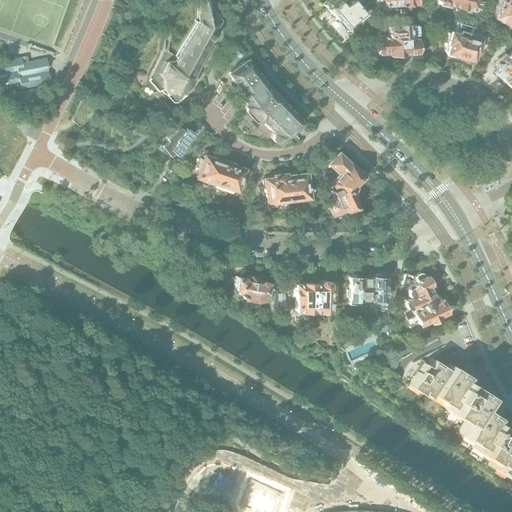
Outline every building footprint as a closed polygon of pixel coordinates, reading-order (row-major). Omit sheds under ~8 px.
[(188,87),(196,70),(213,35),(216,32),(213,29),(215,27),(218,20),(212,13),(212,12),(210,4),(208,0),(199,0),(200,0),(196,22),(174,56),(172,55),(166,51),(162,49),(159,54),(143,76),(157,92),(159,90),(162,94),(164,95),(164,94),(171,101),(175,101),(182,95),(183,95),(184,94),(182,92),(188,87)] [(365,14),(362,10),(353,0),(338,0),(337,1),(336,0),(328,0),(323,5),(340,25),(339,26),(339,28),(339,30),(340,31),(341,32),(343,32),(345,31),(346,30),(347,28),(346,27),(346,25),(355,17),(358,20),(365,14)] [(399,4),(399,0),(368,0),(375,14),(381,12),(381,11),(383,10),(383,5),(399,4)] [(453,0),(452,6),(471,10),(471,8),(473,8),(475,1),(476,1),(476,0),(453,0)] [(504,25),(511,10),(511,0),(498,0),(492,17),(497,19),(497,20),(504,25)] [(459,57),(469,22),(465,21),(464,25),(460,24),(457,33),(450,31),(449,31),(448,33),(447,33),(445,41),(447,41),(446,45),(448,45),(446,53),(445,54),(446,54),(446,55),(454,57),(454,56),(454,57),(455,56),(459,57)] [(478,50),(480,42),(479,41),(480,39),(479,39),(473,37),(475,28),(471,27),(472,23),(469,22),(459,57),(463,58),(463,59),(463,60),(471,62),(471,61),(472,61),(472,60),(474,52),(476,52),(477,49),(478,50)] [(414,39),(414,34),(414,31),(415,30),(415,29),(415,27),(414,26),(414,24),(403,25),(403,24),(386,25),(386,28),(379,28),(375,33),(376,36),(374,36),(374,37),(369,37),(367,40),(368,48),(370,50),(375,49),(375,51),(386,50),(386,53),(388,53),(401,52),(400,52),(413,51),(413,40),(414,39)] [(511,85),(511,51),(506,56),(504,53),(499,58),(498,58),(494,61),(495,62),(496,63),(496,64),(496,68),(495,70),(493,72),(494,73),(496,74),(501,80),(503,81),(503,82),(506,85),(509,88),(511,85)] [(49,83),(47,71),(46,67),(47,66),(47,65),(46,65),(45,59),(27,62),(26,57),(0,61),(0,86),(13,84),(13,87),(16,89),(49,83)] [(287,108),(279,100),(263,82),(246,60),(243,60),(240,62),(228,71),(228,72),(230,77),(239,89),(237,91),(237,93),(237,94),(237,95),(241,101),(242,100),(245,104),(244,104),(244,106),(244,107),(244,108),(248,114),(249,114),(250,114),(250,115),(250,116),(255,121),(256,121),(257,121),(259,122),(260,120),(263,123),(263,124),(268,129),(269,129),(272,132),(271,133),(270,138),(274,142),(279,141),(293,128),(300,121),(293,114),(287,108)] [(35,89),(11,94),(14,105),(37,101),(35,89)] [(103,113),(97,101),(87,96),(83,94),(81,98),(71,120),(77,126),(103,113)] [(176,155),(192,133),(184,128),(182,131),(179,128),(165,140),(167,141),(165,143),(161,146),(169,156),(172,153),(176,155)] [(352,186),(362,176),(336,152),(326,163),(335,171),(325,182),(330,187),(331,189),(329,190),(331,194),(322,198),(324,202),(325,203),(326,207),(328,207),(332,217),(341,213),(342,214),(346,212),(347,213),(349,214),(350,214),(352,214),(354,213),(355,211),(355,209),(355,208),(355,207),(353,203),(350,196),(351,195),(353,187),(352,186)] [(214,185),(223,160),(222,160),(222,161),(217,159),(218,157),(215,156),(216,156),(211,154),(210,156),(206,155),(206,156),(202,155),(201,158),(199,158),(196,166),(199,167),(195,177),(214,185)] [(223,160),(214,185),(223,189),(223,191),(229,193),(230,191),(231,192),(235,183),(240,185),(241,180),(238,179),(243,169),(239,168),(239,167),(231,164),(232,163),(231,163),(232,161),(223,158),(223,160)] [(286,200),(283,175),(283,174),(282,174),(282,173),(282,171),(273,173),(273,174),(273,175),(272,175),(272,176),(266,176),(266,178),(262,179),(262,180),(261,180),(262,186),(260,186),(262,199),(265,199),(266,207),(276,206),(276,201),(286,200)] [(283,175),(286,200),(296,199),(297,203),(307,201),(306,194),(309,194),(308,186),(306,187),(306,185),(307,185),(306,177),(304,178),(304,173),(297,174),(297,171),(290,172),(290,174),(283,175)] [(147,194),(155,184),(145,177),(138,187),(147,194)] [(165,206),(169,196),(164,194),(160,204),(165,206)] [(261,230),(263,217),(251,215),(249,229),(261,230)] [(333,232),(330,222),(328,216),(317,219),(322,232),(333,232)] [(330,222),(333,232),(343,231),(342,222),(330,222)] [(409,308),(432,297),(427,286),(429,285),(425,276),(424,276),(424,275),(422,274),(420,273),(418,273),(416,274),(415,276),(414,278),(411,277),(411,276),(405,273),(398,291),(403,293),(405,292),(407,297),(404,298),(403,302),(406,306),(409,308)] [(365,303),(365,278),(359,278),(359,277),(356,274),(351,274),(348,277),(348,290),(346,290),(346,298),(348,298),(348,304),(358,304),(358,303),(365,303)] [(372,278),(365,278),(365,303),(367,303),(367,299),(372,299),(372,304),(380,304),(380,299),(382,297),(385,298),(385,292),(389,292),(388,279),(382,279),(383,277),(381,277),(381,275),(380,274),(374,274),(373,275),(373,277),(371,277),(372,278)] [(267,292),(269,285),(266,282),(267,282),(259,281),(255,278),(254,276),(248,275),(247,276),(242,277),(235,276),(232,287),(230,289),(231,293),(236,293),(241,296),(243,298),(252,300),(261,300),(263,298),(264,293),(267,292)] [(317,283),(311,283),(311,310),(311,316),(314,316),(314,309),(317,309),(326,309),(326,304),(327,304),(327,300),(336,300),(335,283),(327,283),(325,280),(320,280),(317,283)] [(311,310),(311,283),(301,283),(293,283),(293,289),(292,289),(292,295),(294,295),(294,310),(301,310),(301,311),(303,313),(307,313),(311,310)] [(432,297),(409,308),(402,312),(406,319),(413,315),(417,324),(427,319),(428,321),(436,317),(439,318),(444,316),(445,313),(444,311),(439,299),(437,300),(435,296),(432,297)] [(427,332),(424,325),(411,331),(414,337),(427,332)] [(511,441),(505,437),(509,430),(508,430),(507,432),(497,425),(498,423),(496,425),(492,423),(493,422),(487,418),(490,413),(489,412),(488,414),(474,405),(475,403),(482,392),(481,391),(480,393),(470,386),(471,384),(469,386),(466,384),(466,383),(466,382),(460,379),(464,374),(463,373),(462,375),(447,366),(449,364),(448,363),(444,370),(430,360),(431,358),(430,358),(426,365),(422,362),(417,369),(414,367),(409,374),(413,377),(408,385),(411,381),(421,388),(420,390),(427,395),(426,397),(430,391),(437,396),(438,394),(444,397),(450,401),(445,409),(448,405),(458,412),(457,415),(464,419),(463,421),(456,432),(457,432),(458,430),(475,442),(472,448),(474,446),(490,457),(486,463),(487,464),(488,462),(506,474),(505,476),(505,477),(507,474),(511,477),(511,441)] [(388,479),(378,473),(374,480),(384,486),(388,479)] [(250,475),(238,505),(241,511),(284,511),(293,492),(250,475)]
